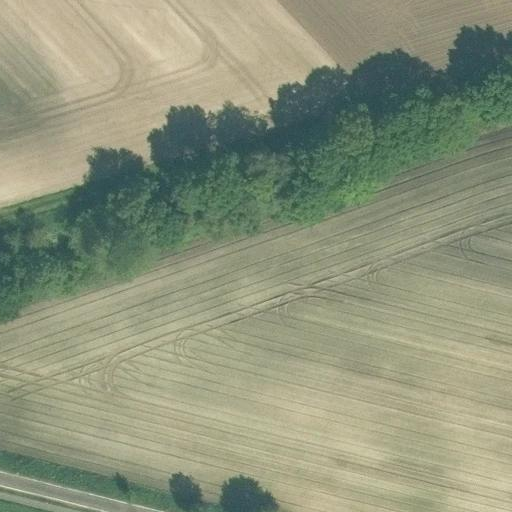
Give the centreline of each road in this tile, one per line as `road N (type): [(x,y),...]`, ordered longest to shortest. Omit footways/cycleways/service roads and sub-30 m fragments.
road 1 (unclassified): [(0,211),(511,59)]
road 2 (tertiary): [(0,476),(143,511)]
